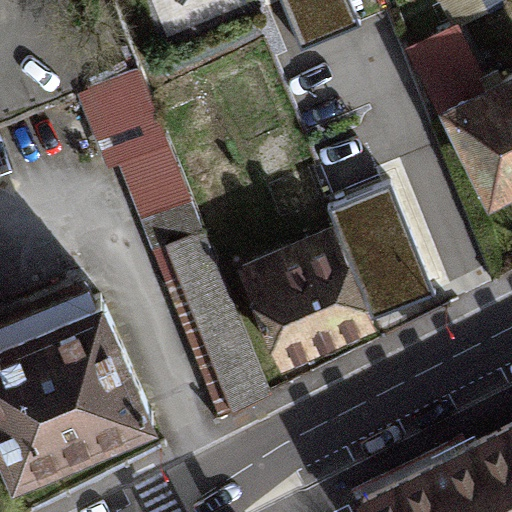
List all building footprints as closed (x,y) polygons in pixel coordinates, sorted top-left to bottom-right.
[(277,0),(298,53),(358,29),(346,0),(277,0)] [(459,20),(408,45),(439,107),(447,103),(489,189),(511,177),(511,69),(490,81),(459,20)] [(136,63),(86,81),(220,411),(268,387),(167,141),(147,91),(147,90),(136,63)] [(188,72),(147,91),(167,141),(211,122),(188,72)] [(388,174),(325,200),(334,221),(370,311),(414,293),(408,276),(427,268),(388,174)] [(334,221),(327,224),(332,236),(261,266),(255,254),(245,259),(249,269),(244,271),(279,354),(372,314),(370,311),(334,221)] [(327,224),(255,254),(261,266),(332,236),(327,224)] [(408,276),(414,293),(434,285),(427,268),(408,276)] [(0,442),(12,471),(152,411),(100,290),(0,332),(0,442)] [(511,511),(511,419),(360,496),(367,511),(511,511)]
